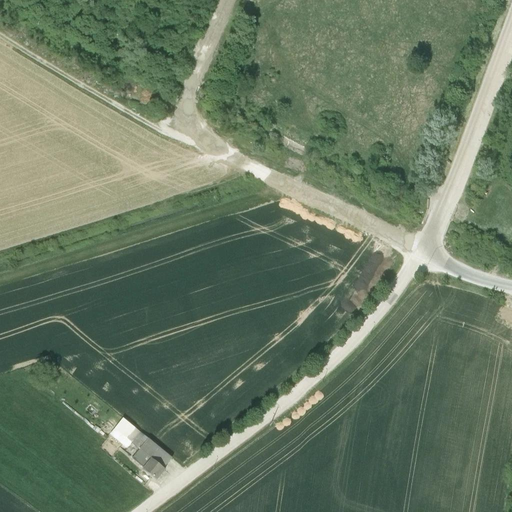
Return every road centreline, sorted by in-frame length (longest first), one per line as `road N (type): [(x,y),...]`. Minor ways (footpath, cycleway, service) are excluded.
road 1 (unclassified): [(428,261),(228,152),(189,108),(198,59),(225,0)]
road 2 (unclassified): [(428,261),(302,385),(138,511)]
